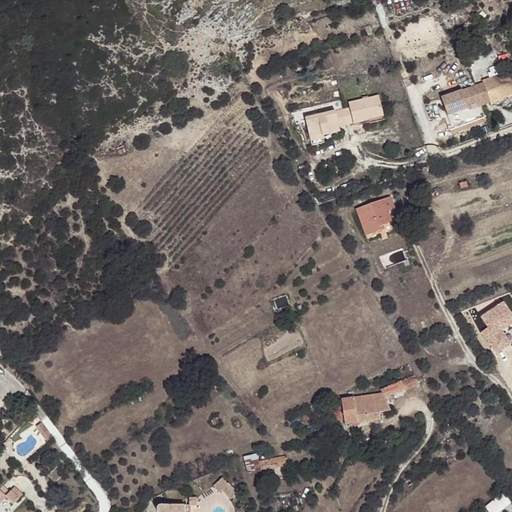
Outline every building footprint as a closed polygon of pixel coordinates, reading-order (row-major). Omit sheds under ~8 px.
[(491,74),(493,79),(507,75),(504,66),(493,69),(494,73),(491,74)] [(487,87),(493,104),(511,97),(511,72),(507,75),(493,79),(487,81),(489,86),(487,87)] [(465,89),(466,93),(480,89),(478,84),(465,89)] [(480,89),(486,106),(493,104),(487,87),(480,89)] [(486,106),(480,89),(466,93),(465,89),(443,96),(449,114),(469,107),(471,112),(483,107),(486,106)] [(352,108),(309,119),(314,140),(327,137),(344,132),(343,127),(369,121),(369,123),(386,119),(380,96),(351,103),(352,108)] [(449,114),(454,127),(486,116),(483,107),(471,112),(469,107),(449,114)] [(454,127),(455,132),(488,120),(486,116),(454,127)] [(327,137),(314,140),(316,149),(329,145),(327,137)] [(393,193),(358,203),(367,232),(382,227),(381,223),(394,219),(390,207),(397,205),(393,193)] [(499,323),(511,314),(511,312),(503,299),(482,314),(489,325),(485,327),(488,331),(486,333),(497,349),(510,340),(501,327),(499,323)] [(501,327),(511,320),(511,314),(499,323),(501,327)] [(415,377),(403,382),(405,388),(418,383),(415,377)] [(382,391),(385,396),(385,397),(405,388),(403,382),(382,391)] [(343,419),(342,398),(342,394),(329,395),(335,420),(343,419)] [(385,396),(365,397),(366,421),(380,419),(379,412),(390,410),(385,397),(385,396)] [(366,421),(365,397),(342,398),(343,419),(343,424),(366,421)] [(40,422),(35,426),(39,432),(44,428),(40,422)] [(44,428),(39,432),(45,441),(51,437),(44,428)] [(258,462),(260,470),(285,465),(283,456),(260,460),(258,462)] [(224,476),(228,485),(237,481),(233,472),(224,476)] [(237,481),(228,485),(234,498),(243,494),(237,481)] [(15,484),(7,492),(14,500),(23,491),(15,484)] [(197,497),(188,497),(188,504),(190,504),(189,506),(197,507),(197,497)] [(498,511),(505,507),(497,497),(484,508),(487,511),(498,511)]
